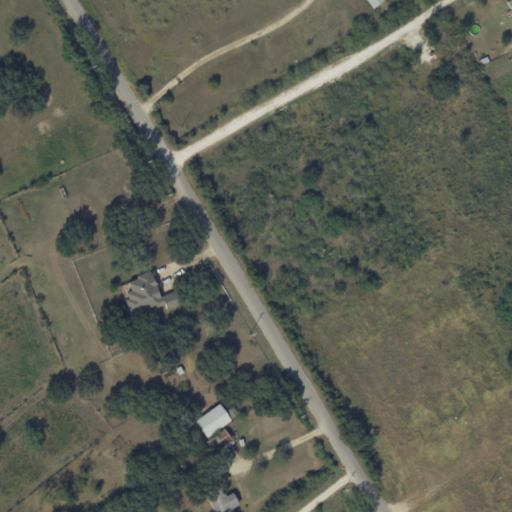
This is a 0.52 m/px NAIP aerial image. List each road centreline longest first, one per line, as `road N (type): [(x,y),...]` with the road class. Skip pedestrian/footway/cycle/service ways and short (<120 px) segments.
road 1 (tertiary): [(380,511),(66,0)]
road 2 (residential): [(170,168),(446,0)]
